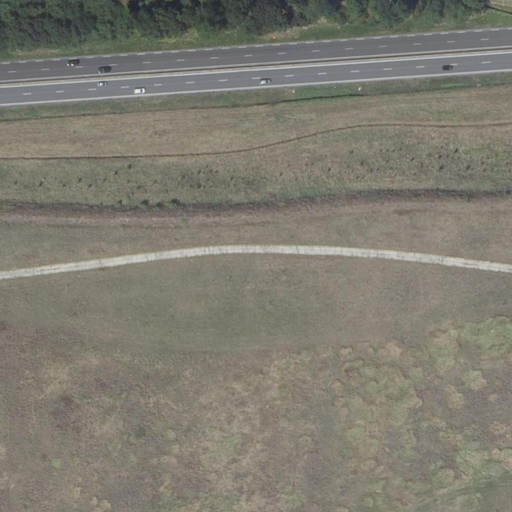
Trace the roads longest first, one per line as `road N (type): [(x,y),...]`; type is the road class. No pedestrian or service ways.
road 1 (trunk): [(511,36),(0,72)]
road 2 (trunk): [(0,96),(511,61)]
